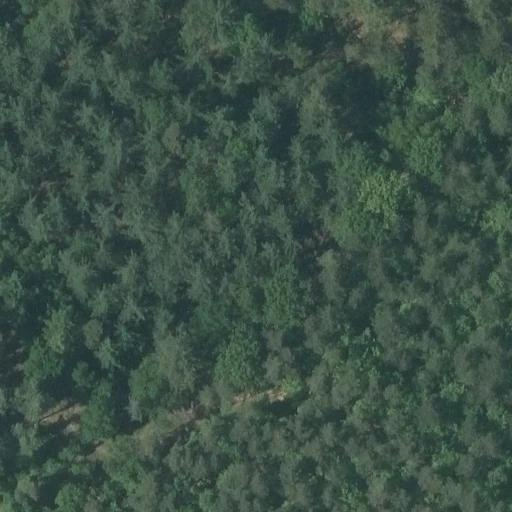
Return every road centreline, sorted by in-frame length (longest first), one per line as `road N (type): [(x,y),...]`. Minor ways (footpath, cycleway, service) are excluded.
road 1 (track): [(511,75),(126,449)]
road 2 (track): [(0,320),(104,462),(126,449)]
